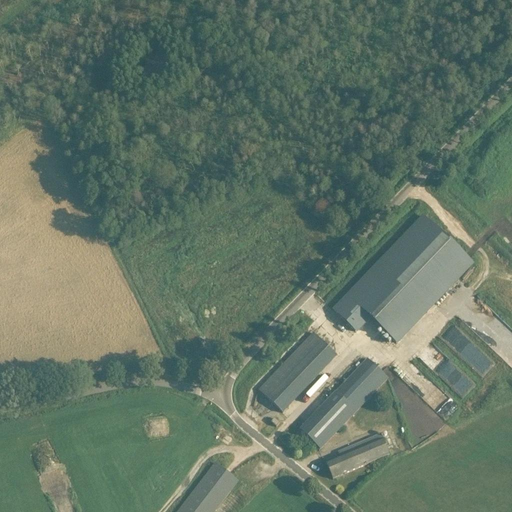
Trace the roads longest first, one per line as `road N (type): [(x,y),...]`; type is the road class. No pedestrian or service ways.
road 1 (unclassified): [(215,396),(511,83)]
road 2 (unclassified): [(0,410),(129,382),(215,396)]
road 3 (unclassified): [(347,511),(215,396)]
